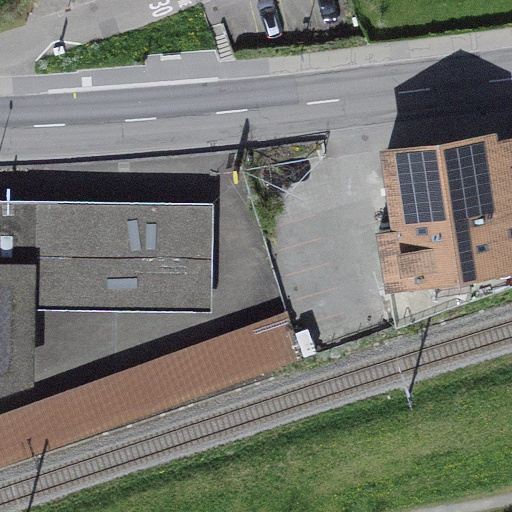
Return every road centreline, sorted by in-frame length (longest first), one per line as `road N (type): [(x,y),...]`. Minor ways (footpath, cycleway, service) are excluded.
road 1 (primary): [(0,126),(511,80)]
road 2 (residential): [(0,60),(157,0)]
